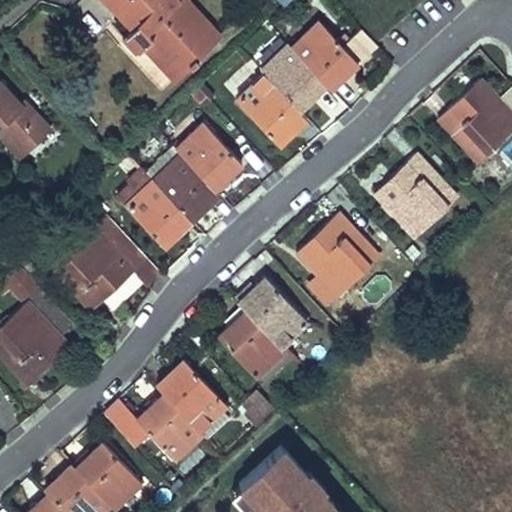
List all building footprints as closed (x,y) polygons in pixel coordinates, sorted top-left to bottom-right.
[(152,6),(136,20),(183,69),(233,21),(212,0),(157,0),(152,6)] [(212,0),(233,21),(242,12),(230,0),(212,0)] [(317,17),(291,44),(325,80),(330,85),(376,40),(361,26),(342,44),(317,17)] [(264,69),(299,106),(325,80),(291,44),(286,39),(260,64),(264,69)] [(264,69),(235,94),(278,140),(307,114),(299,106),(264,69)] [(0,74),(0,121),(4,119),(27,145),(53,121),(27,92),(21,97),(0,74)] [(480,74),(437,115),(479,158),(511,126),(511,82),(499,95),(480,74)] [(176,144),(180,149),(213,184),(241,159),(203,118),(176,144)] [(27,145),(4,119),(0,121),(0,127),(21,150),(27,145)] [(456,192),(415,148),(373,187),(414,231),(456,192)] [(180,149),(152,174),(191,216),(219,190),(213,184),(180,149)] [(152,174),(124,200),(163,242),(191,216),(152,174)] [(105,210),(90,223),(130,267),(144,282),(159,269),(105,210)] [(347,217),(305,256),(316,267),(336,290),(379,252),(347,217)] [(90,223),(48,261),(88,305),(130,267),(90,223)] [(306,316),(264,272),(237,297),(244,305),(279,342),(306,316)] [(26,296),(0,320),(0,351),(26,379),(67,340),(26,296)] [(282,346),(279,342),(244,305),(217,331),(255,372),(282,346)] [(225,400),(183,354),(155,379),(162,388),(198,426),(225,400)] [(198,426),(162,388),(136,413),(118,394),(103,408),(133,441),(147,428),(172,456),(200,430),(198,426)] [(265,413),(274,404),(261,391),(252,399),(265,413)] [(265,413),(252,399),(243,408),(255,422),(265,413)] [(141,479),(102,437),(75,463),(110,500),(113,504),(141,479)] [(248,498),(260,511),(327,511),(324,508),(332,501),(320,488),(323,486),(306,467),(303,469),(279,442),(236,479),(251,496),(248,498)] [(68,511),(97,511),(110,500),(75,463),(71,459),(43,485),(47,489),(68,511)] [(237,481),(228,489),(242,504),(251,496),(237,481)] [(68,511),(47,489),(21,511),(68,511)] [(341,511),(332,501),(324,508),(327,511),(341,511)]
